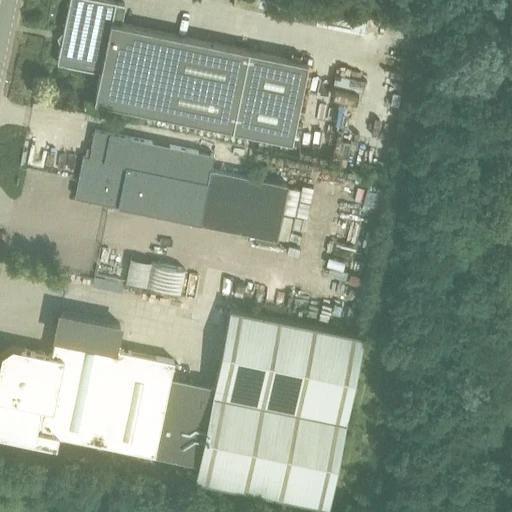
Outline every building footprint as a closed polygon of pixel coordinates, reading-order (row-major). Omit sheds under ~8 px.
[(95,101),(231,129),(291,142),(308,62),(113,21),(117,1),(113,0),(69,0),(57,62),(101,72),(95,101)] [(320,2),(312,0),(282,0),(279,16),(316,23),(320,2)] [(325,34),(372,35),(373,15),(326,13),(325,34)] [(215,153),(94,128),(89,156),(209,181),(212,167),(215,153)] [(289,183),(212,167),(209,181),(89,156),(83,155),(74,197),(278,238),(289,183)] [(101,267),(102,238),(74,237),(74,266),(101,267)] [(180,291),(184,268),(130,257),(125,280),(180,291)] [(342,260),(341,269),(358,272),(360,262),(342,260)] [(171,312),(175,299),(155,293),(151,307),(171,312)] [(1,352),(0,356),(0,434),(55,446),(58,434),(198,463),(195,479),(200,480),(223,370),(236,308),(231,307),(214,385),(172,376),(175,359),(116,347),(121,323),(60,311),(51,353),(12,345),(1,352)] [(223,370),(200,480),(328,507),(364,335),(236,308),(223,370)]
